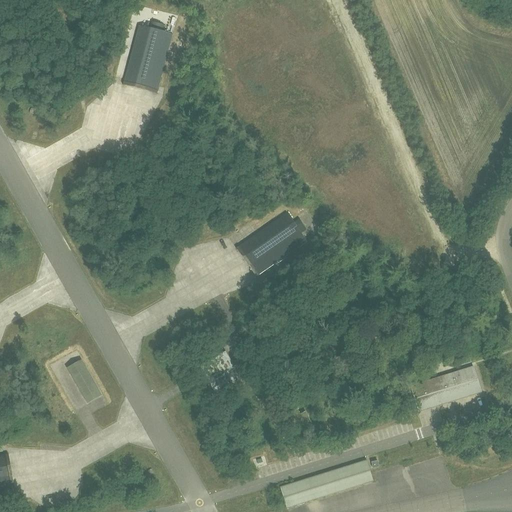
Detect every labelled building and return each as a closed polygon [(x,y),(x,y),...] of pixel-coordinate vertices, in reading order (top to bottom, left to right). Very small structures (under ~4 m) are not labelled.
[(138,25),(129,62),(123,85),(157,94),(173,34),(163,32),(164,25),(157,23),(150,21),(148,28),(138,25)] [(287,213),(255,235),(236,248),(256,277),(307,242),(301,233),(307,230),(302,223),(298,217),(292,221),(287,213)] [(199,366),(206,378),(214,392),(240,377),(225,352),(199,366)] [(89,356),(71,366),(90,402),(108,392),(89,356)] [(419,412),(481,392),(473,367),(411,387),(419,412)] [(301,414),(300,415),(297,409),(288,414),(291,419),(290,420),(297,434),(308,428),(308,427),(312,425),(305,412),(301,414)] [(8,454),(0,455),(0,491),(15,489),(8,454)] [(373,482),(367,461),(280,488),(287,509),(373,482)]
